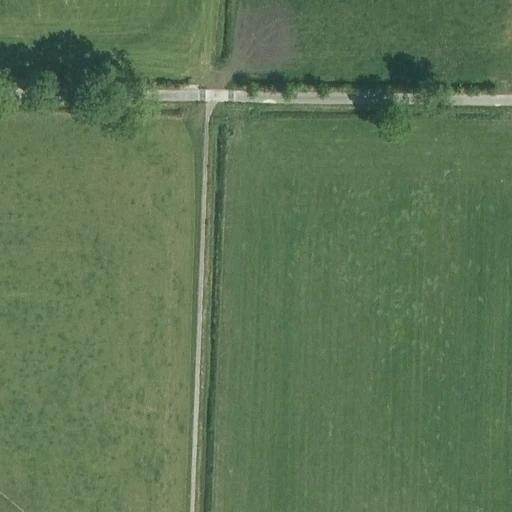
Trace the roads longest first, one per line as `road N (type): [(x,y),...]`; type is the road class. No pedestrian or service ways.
road 1 (unclassified): [(511,102),(0,93)]
road 2 (track): [(207,96),(191,511)]
